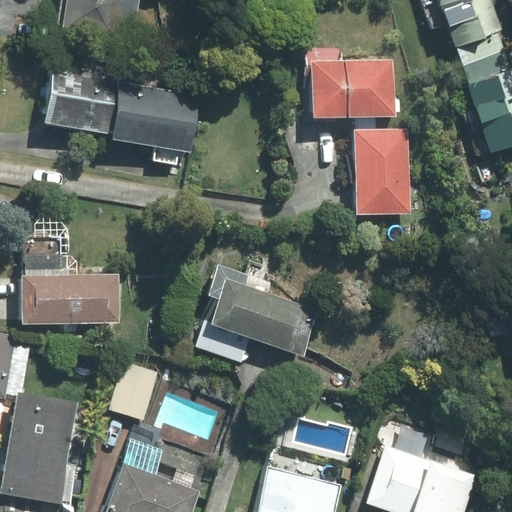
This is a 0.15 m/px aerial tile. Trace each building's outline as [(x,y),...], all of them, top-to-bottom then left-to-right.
[(54,0),(48,29),(107,41),(108,37),(127,41),(135,0),(54,0)] [(486,0),(429,0),(432,8),(429,9),(435,25),(437,24),(444,46),(446,46),(465,104),(460,106),(466,123),(470,121),(480,152),(511,141),(511,74),(510,67),(503,69),(491,31),(496,29),(486,0)] [(300,117),(387,117),(387,59),(300,59),(300,117)] [(99,138),(183,152),(193,95),(116,82),(117,76),(41,63),(31,121),(100,133),(99,138)] [(403,129),(344,128),(344,213),(403,213),(403,129)] [(10,324),(112,323),(112,273),(72,273),(72,262),(65,254),(13,255),(14,274),(9,274),(10,324)] [(197,323),(294,356),(310,309),(260,292),(263,282),(208,263),(196,295),(206,298),(197,323)] [(511,305),(499,309),(511,359),(511,305)] [(0,333),(0,397),(1,394),(5,395),(0,423),(0,494),(51,504),(69,402),(17,393),(26,346),(10,343),(11,336),(0,333)] [(140,420),(154,372),(116,361),(102,409),(140,420)] [(210,442),(164,423),(158,438),(204,457),(210,442)] [(463,474),(379,445),(358,503),(383,511),(457,511),(469,479),(462,477),(463,474)] [(113,461),(93,511),(183,511),(191,491),(113,461)] [(328,511),(336,484),(259,465),(246,511),(328,511)]
